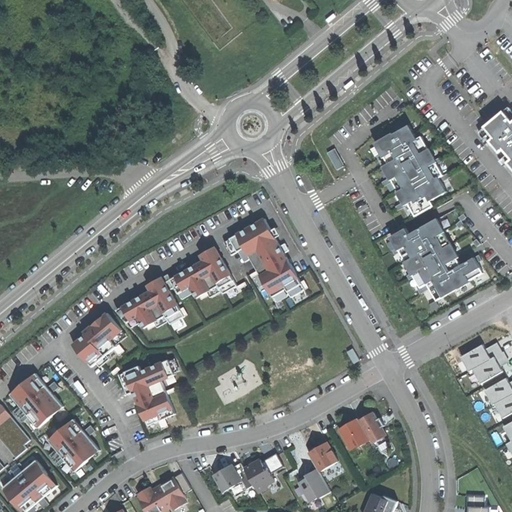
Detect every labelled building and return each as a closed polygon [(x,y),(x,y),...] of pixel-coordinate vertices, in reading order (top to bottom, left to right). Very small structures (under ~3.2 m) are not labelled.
[(328,20),(329,22),(337,15),(335,11),(329,17),(327,18),(328,20)] [(355,82),(354,80),(346,87),(348,90),(354,85),(357,83),(355,82)] [(511,120),(505,111),(486,126),(496,137),(491,140),(501,152),(505,150),(511,158),(511,163),(509,165),(511,168),(511,120)] [(410,125),(376,143),(382,154),(377,157),(380,161),(384,158),(385,157),(389,164),(385,166),(384,167),(390,178),(383,182),(385,186),(394,181),(399,191),(398,192),(404,202),(397,206),(399,211),(407,206),(407,205),(410,204),(417,216),(435,206),(432,200),(448,192),(443,182),(451,177),(449,173),(445,175),(438,164),(443,162),(440,157),(437,159),(431,148),(430,149),(423,136),(422,137),(419,132),(415,134),(410,125)] [(336,148),(328,153),(338,170),(345,166),(336,148)] [(290,261),(266,219),(225,242),(233,256),(246,248),(258,269),(259,271),(251,275),(253,278),(260,274),(277,302),(290,295),(292,298),(310,288),(305,280),(302,282),(290,261)] [(402,231),(393,236),(399,247),(393,250),(396,255),(401,252),(413,272),(408,276),(410,280),(416,277),(422,288),(419,290),(421,294),(431,288),(438,301),(472,282),(471,280),(485,273),(479,263),(483,260),(480,255),(476,257),(463,265),(459,259),(460,258),(438,219),(411,234),(407,228),(406,228),(404,224),(399,227),(402,231)] [(169,275),(149,286),(152,291),(150,293),(149,293),(142,297),(118,310),(129,323),(139,317),(145,328),(148,327),(150,330),(157,326),(156,322),(167,316),(171,325),(189,315),(185,307),(181,309),(171,291),(176,288),(180,294),(192,287),(198,298),(201,297),(203,300),(210,296),(209,293),(220,286),(224,294),(239,287),(216,248),(202,256),(205,261),(203,263),(202,262),(196,266),(172,280),(169,275)] [(90,328),(85,333),(87,335),(74,345),(93,367),(117,347),(112,341),(123,331),(109,313),(90,328)] [(484,344),(462,357),(471,371),(474,369),(482,384),(504,371),(501,367),(510,362),(505,351),(504,352),(500,346),(498,343),(487,349),(484,344)] [(355,362),(360,359),(354,348),(348,351),(355,362)] [(128,395),(134,393),(136,397),(148,426),(160,421),(166,419),(177,414),(169,396),(168,393),(163,381),(176,375),(170,360),(143,371),(141,366),(119,375),(128,395)] [(64,408),(65,407),(54,393),(49,387),(37,373),(37,374),(37,375),(26,384),(25,383),(11,395),(21,406),(23,409),(36,398),(41,403),(28,414),(30,417),(40,428),(54,416),(53,415),(63,406),(64,408)] [(508,378),(486,390),(494,405),(496,404),(504,418),(511,413),(511,381),(510,383),(508,378)] [(56,382),(49,387),(54,393),(60,387),(56,382)] [(28,414),(41,403),(36,398),(23,409),(26,412),(28,414)] [(32,440),(3,404),(0,406),(0,437),(17,458),(28,448),(25,445),(32,440)] [(23,409),(21,406),(14,411),(16,414),(23,409)] [(375,412),(361,420),(372,440),(374,443),(388,435),(383,426),(386,425),(384,421),(382,417),(379,419),(375,412)] [(30,417),(28,414),(21,420),(23,423),(30,417)] [(361,420),(359,418),(349,424),(350,426),(342,431),(353,449),(361,445),(362,446),(372,440),(361,420)] [(101,451),(101,450),(90,436),(85,431),(76,420),(75,419),(73,421),(73,422),(49,440),(57,449),(59,452),(72,441),(77,447),(64,458),(66,461),(76,472),(90,460),(89,459),(100,450),(101,451)] [(170,427),(166,419),(160,421),(163,430),(170,427)] [(92,425),(85,431),(90,436),(96,431),(92,425)] [(64,458),(77,447),(72,441),(59,452),(61,455),(64,458)] [(319,469),(321,472),(339,461),(337,458),(328,443),(318,448),(310,453),(319,469)] [(59,452),(57,449),(50,455),(52,458),(59,452)] [(258,462),(246,469),(260,493),(269,488),(268,486),(276,481),(272,474),(285,467),(278,454),(263,463),(261,460),(258,462)] [(66,461),(64,458),(57,463),(59,466),(66,461)] [(25,511),(27,511),(39,502),(45,497),(59,486),(58,485),(57,486),(48,475),(50,474),(37,460),(26,469),(23,471),(21,474),(18,476),(15,478),(4,488),(16,502),(17,501),(26,511),(25,511)] [(23,471),(26,469),(21,462),(18,465),(23,471)] [(225,470),(215,475),(225,492),(243,482),(233,465),(225,470)] [(15,478),(18,476),(12,469),(10,472),(15,478)] [(321,472),(319,469),(311,474),(312,476),(308,478),(300,483),(312,502),(321,497),(321,498),(324,496),(332,491),(321,472)] [(183,473),(175,478),(185,494),(193,490),(183,473)] [(187,499),(185,494),(175,478),(158,488),(153,490),(151,487),(139,494),(141,498),(139,498),(147,511),(164,511),(174,507),(176,510),(187,503),(186,500),(187,499)] [(401,501),(374,491),(365,511),(398,511),(397,511),(401,501)] [(50,504),(45,497),(39,502),(45,509),(50,504)] [(470,497),(468,511),(471,511),(472,508),(486,509),(486,498),(470,497)]
